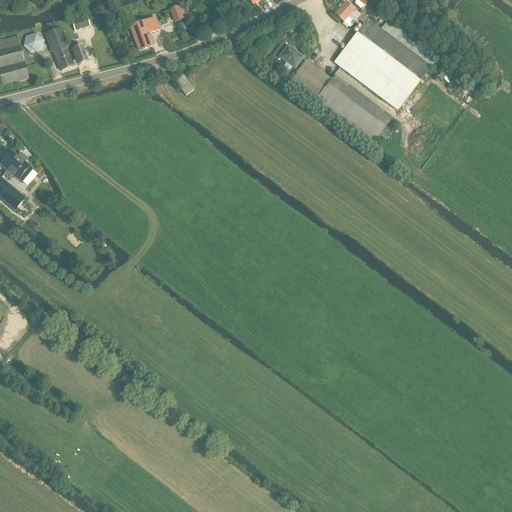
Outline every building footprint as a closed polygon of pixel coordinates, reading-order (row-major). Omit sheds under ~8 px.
[(360,16),(345,3),(334,15),(350,28),(357,20),(360,16)] [(181,7),(171,10),(176,22),(186,19),(181,7)] [(438,59),(399,30),(388,22),(381,31),(367,21),(369,19),(363,15),(361,17),(360,16),(357,20),(363,25),(334,64),(398,112),(438,59)] [(74,32),(90,28),(87,18),(72,22),(74,32)] [(148,35),(159,31),(154,19),(129,29),(138,53),(152,47),(148,35)] [(75,66),(74,62),(71,63),(66,49),(68,49),(61,29),(57,30),(54,23),(45,26),(48,34),(45,35),(52,54),(53,54),(60,72),(73,67),(75,66)] [(45,43),(38,35),(28,38),(25,48),(32,56),(43,53),(45,43)] [(0,85),(1,87),(28,80),(17,37),(0,40),(0,85)] [(74,62),(75,66),(77,65),(77,66),(87,62),(82,47),(72,51),(76,62),(74,62)] [(288,48),(280,59),(294,70),(302,59),(288,48)] [(334,77),(331,81),(306,62),(290,82),(372,144),(392,119),(339,80),(339,81),(334,77)] [(186,97),(194,90),(182,76),(174,82),(186,97)] [(21,154),(18,158),(11,153),(0,166),(7,172),(4,176),(10,181),(14,177),(22,184),(33,171),(25,164),(28,160),(21,154)] [(0,180),(0,199),(15,212),(25,200),(1,179),(0,180)] [(32,230),(33,231),(36,227),(36,226),(31,222),(30,224),(28,227),(32,230)]
